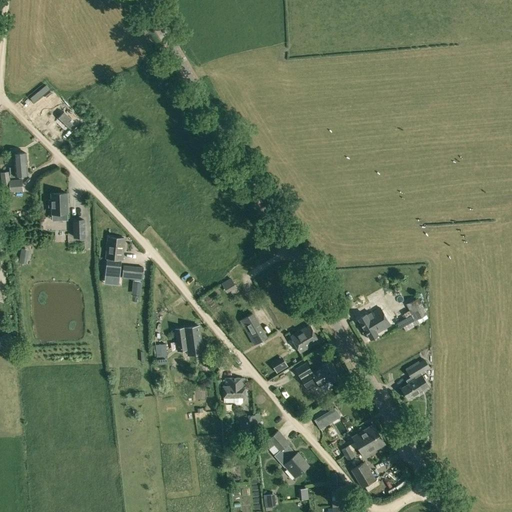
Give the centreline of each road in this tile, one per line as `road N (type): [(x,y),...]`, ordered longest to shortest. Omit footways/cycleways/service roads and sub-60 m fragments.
road 1 (secondary): [(446,511),(143,0)]
road 2 (track): [(376,511),(146,247),(0,94)]
